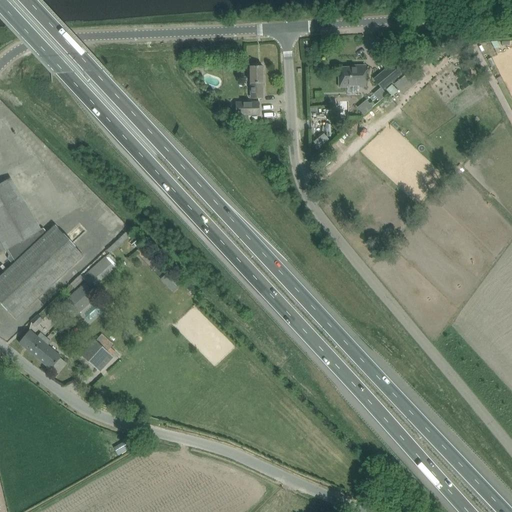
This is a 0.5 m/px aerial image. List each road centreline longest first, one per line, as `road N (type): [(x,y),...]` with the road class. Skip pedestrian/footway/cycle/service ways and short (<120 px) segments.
road 1 (motorway): [(506,511),(26,0)]
road 2 (motorway): [(0,3),(469,511)]
road 3 (unclassified): [(511,448),(304,204),(296,189),(285,27)]
road 4 (unclassified): [(362,511),(234,453),(93,414),(0,347)]
road 5 (unclassified): [(0,65),(22,48),(59,38),(285,27)]
road 6 (unclassified): [(285,27),(511,13)]
road 7 (unknown): [(0,122),(31,169),(104,244)]
road 8 (unknown): [(511,128),(454,16)]
